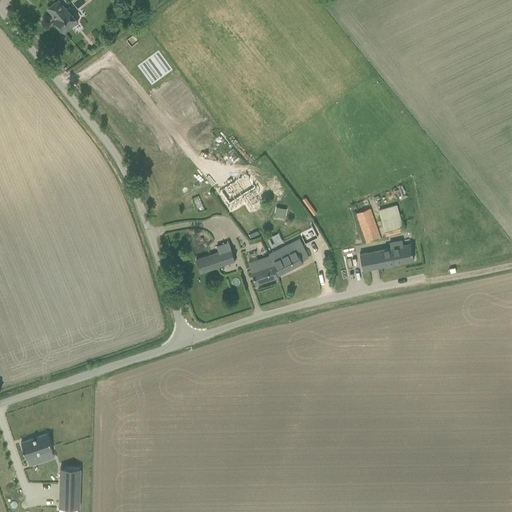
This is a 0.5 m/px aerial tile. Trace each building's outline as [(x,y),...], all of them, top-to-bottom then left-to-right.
[(62,31),(64,32),(77,21),(71,14),(73,12),(69,7),(67,9),(67,8),(65,9),(58,0),(48,8),(56,17),(53,19),(58,25),(58,27),(60,30),(62,31)] [(116,20),(119,24),(128,18),(120,8),(113,13),(118,19),(116,20)] [(414,201),(437,194),(433,181),(410,188),(414,201)] [(276,207),(275,215),(284,217),(286,208),(276,206),(276,207)] [(366,243),(381,238),(371,208),(356,213),(366,243)] [(398,214),(379,219),(381,229),(400,224),(398,214)] [(390,247),(359,254),(363,270),(414,260),(410,243),(403,245),(402,240),(389,242),(390,247)] [(268,253),(269,255),(248,262),(256,284),(278,277),(278,275),(303,262),(302,260),(308,257),(301,243),(296,246),(293,241),(268,253)] [(218,252),(196,260),(200,273),(224,264),(223,258),(233,255),(228,242),(216,246),(218,252)] [(20,416),(22,423),(33,419),(30,412),(20,416)] [(47,433),(21,442),(27,459),(27,458),(30,466),(38,463),(36,456),(53,450),(47,433)] [(80,468),(60,468),(59,507),(79,508),(80,468)]
